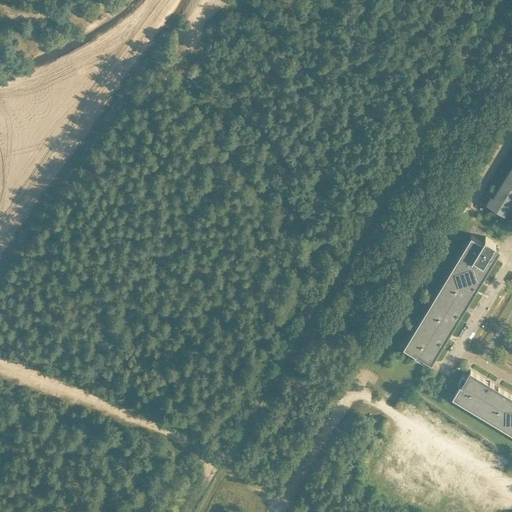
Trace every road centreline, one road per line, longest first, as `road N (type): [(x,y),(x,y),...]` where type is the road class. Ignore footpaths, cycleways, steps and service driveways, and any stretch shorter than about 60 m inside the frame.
road 1 (track): [(133,0),(0,176)]
road 2 (track): [(196,450),(0,363)]
